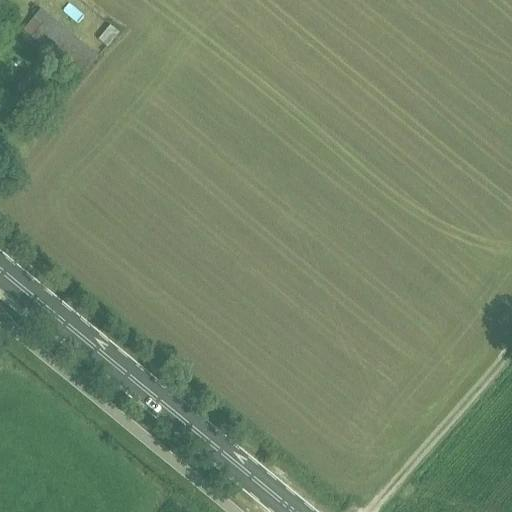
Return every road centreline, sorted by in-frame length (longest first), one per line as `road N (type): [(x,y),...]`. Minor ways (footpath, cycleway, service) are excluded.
road 1 (primary): [(289,511),(0,272)]
road 2 (unclassified): [(511,352),(372,511)]
